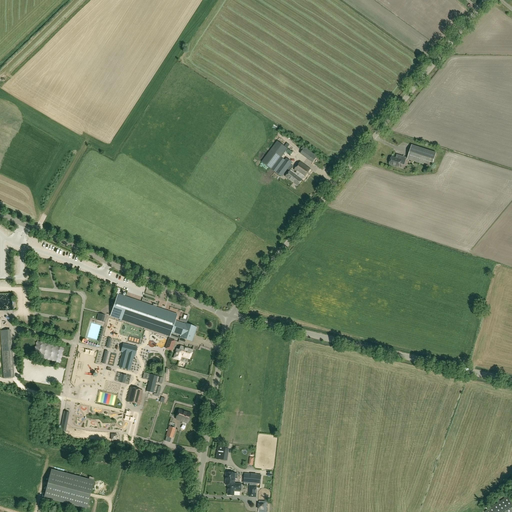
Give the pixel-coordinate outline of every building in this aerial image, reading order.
[(291,160),(290,161),(283,155),(288,149),(287,148),(289,145),(281,139),(279,142),(277,141),(261,162),(272,170),(276,172),(282,177),(287,170),(290,171),(293,166),(291,165),(292,163),(292,162),(293,161),(291,160)] [(407,159),(431,167),(436,153),(412,145),(407,159)] [(301,153),(313,162),(316,158),(304,149),(301,153)] [(399,167),(400,164),(404,165),(407,158),(399,155),(398,159),(391,157),(389,164),(399,167)] [(297,174),(293,171),(291,170),(285,177),(298,186),(302,180),(304,177),(310,169),(300,162),(294,170),(301,175),(299,178),(296,175),(297,174)] [(184,324),(183,324),(175,321),(177,315),(161,310),(161,309),(160,309),(117,295),(110,315),(132,323),(132,321),(133,321),(133,320),(136,322),(137,322),(138,322),(140,323),(141,324),(142,323),(144,324),(144,325),(146,325),(149,326),(150,327),(150,326),(158,329),(159,330),(159,329),(162,330),(162,331),(163,331),(165,331),(164,334),(170,336),(171,332),(180,336),(180,337),(188,340),(189,337),(193,338),(197,328),(184,323),(184,324)] [(142,336),(142,332),(140,331),(139,334),(137,333),(137,330),(135,336),(134,329),(126,329),(126,331),(129,332),(129,334),(135,336),(136,336),(140,338),(141,338),(142,336)] [(9,330),(0,331),(0,334),(3,379),(12,378),(9,330)] [(166,349),(171,351),(175,341),(169,339),(166,349)] [(120,352),(123,353),(134,356),(135,356),(138,347),(123,343),(120,352)] [(177,350),(174,359),(179,360),(181,356),(189,359),(192,351),(181,347),(180,351),(177,350)] [(130,370),(134,356),(123,353),(119,367),(130,370)] [(60,365),(66,367),(69,360),(63,358),(60,365)] [(151,375),(147,390),(146,392),(153,393),(157,377),(151,375)] [(117,386),(115,395),(121,396),(123,389),(119,388),(119,387),(117,386)] [(143,391),(130,388),(126,402),(139,405),(143,391)] [(176,419),(188,423),(191,413),(179,409),(176,419)] [(69,413),(64,412),(60,431),(65,432),(69,413)] [(218,447),(216,459),(225,461),(227,449),(218,447)] [(93,481),(51,470),(43,498),(86,509),(93,481)] [(226,485),(228,485),(228,484),(234,484),(234,479),(237,479),(237,474),(235,474),(226,473),(226,485)] [(243,483),(253,484),(253,486),(249,486),(249,497),(256,497),(256,488),(260,488),(260,485),(261,476),(244,474),(243,483)] [(241,485),(234,484),(228,484),(228,485),(228,490),(228,495),(234,496),(234,492),(241,492),(241,491),(241,485)] [(485,511),(511,511),(511,504),(507,497),(485,511)] [(266,511),(267,502),(259,502),(259,511),(260,511),(266,511)]
